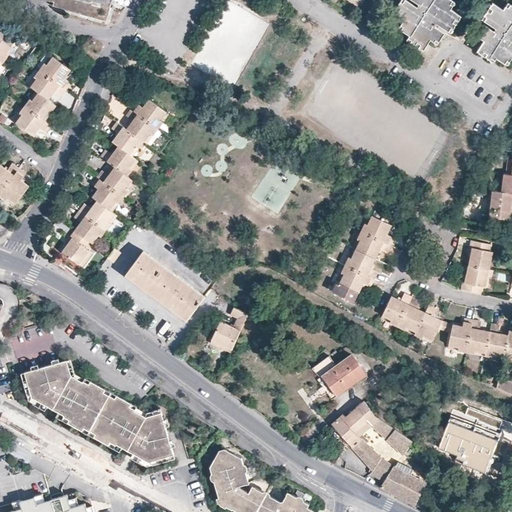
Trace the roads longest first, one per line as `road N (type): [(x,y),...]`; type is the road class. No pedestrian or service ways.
road 1 (tertiary): [(349,484),(283,446),(70,289),(6,261)]
road 2 (track): [(216,289),(231,276),(261,273),(511,401)]
road 3 (residential): [(430,284),(448,234),(417,226),(396,269)]
road 4 (residential): [(112,474),(0,411)]
